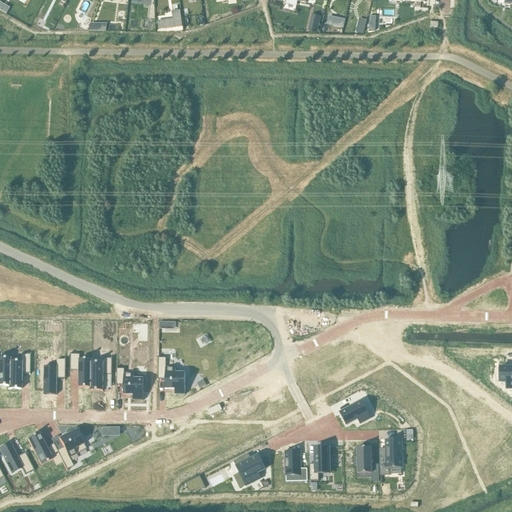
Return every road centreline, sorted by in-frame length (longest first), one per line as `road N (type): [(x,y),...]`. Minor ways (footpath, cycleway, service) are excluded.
road 1 (residential): [(0,249),(149,312),(252,313),(273,330),(282,362)]
road 2 (residential): [(282,362),(184,413),(31,415)]
road 3 (residential): [(448,316),(369,316),(282,362)]
road 4 (unknown): [(0,339),(98,333),(131,307)]
